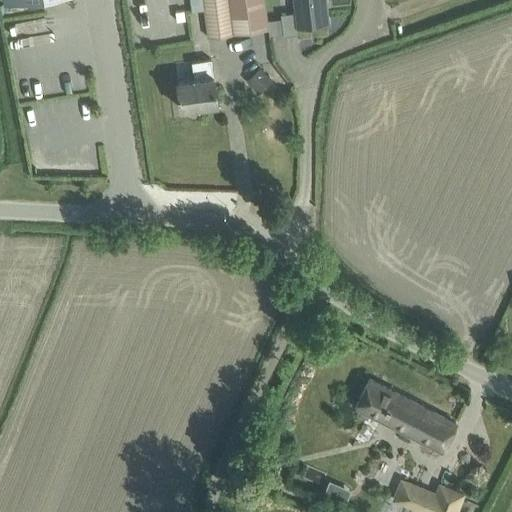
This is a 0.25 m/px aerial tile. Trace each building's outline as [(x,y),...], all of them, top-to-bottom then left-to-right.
[(264,0),(203,0),(208,37),(268,29),(264,0)] [(293,0),(294,6),(295,12),(297,26),(327,22),(324,3),(323,0),(293,0)] [(217,104),(215,84),(213,76),(211,59),(191,61),(194,78),(177,80),(179,93),(177,93),(178,97),(179,97),(181,109),(217,104)] [(442,451),(456,423),(369,379),(355,406),(442,451)] [(261,436),(271,440),(276,427),(267,423),(261,436)] [(425,511),(456,511),(463,494),(440,485),(436,494),(402,481),(395,500),(425,511)]
